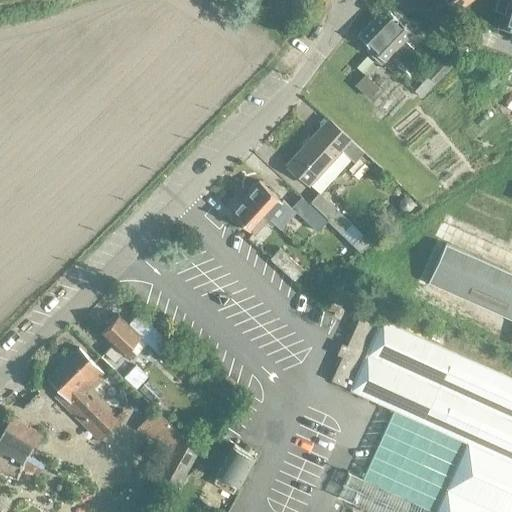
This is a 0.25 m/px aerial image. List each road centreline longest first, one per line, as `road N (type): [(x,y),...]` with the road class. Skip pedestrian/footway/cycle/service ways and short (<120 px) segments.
road 1 (unclassified): [(0,380),(294,86),(349,0)]
road 2 (unclassified): [(511,48),(398,0)]
